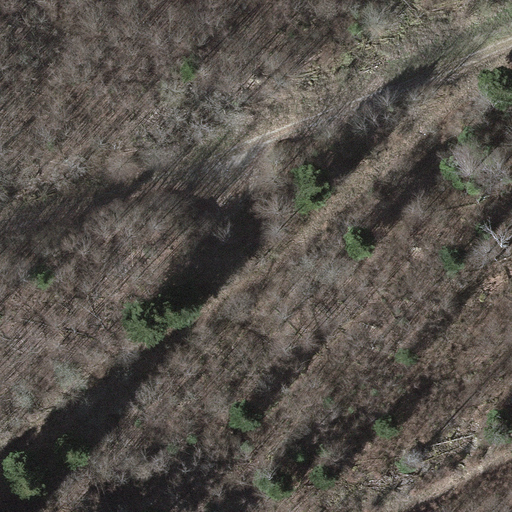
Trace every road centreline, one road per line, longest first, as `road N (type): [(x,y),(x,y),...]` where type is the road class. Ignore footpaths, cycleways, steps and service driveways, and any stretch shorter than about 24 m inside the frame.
road 1 (track): [(511,53),(210,319),(0,458)]
road 2 (track): [(0,222),(219,164),(511,46)]
road 3 (track): [(400,511),(511,455)]
